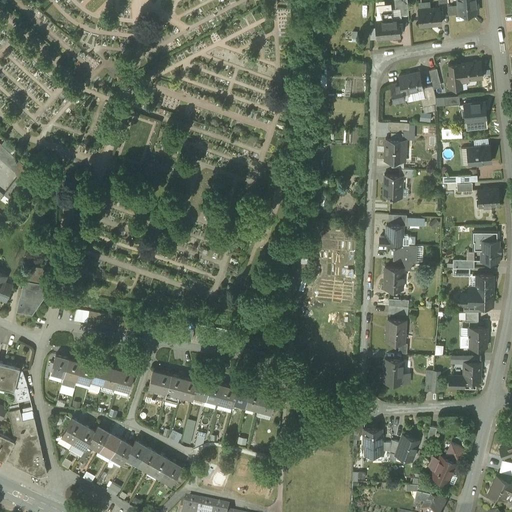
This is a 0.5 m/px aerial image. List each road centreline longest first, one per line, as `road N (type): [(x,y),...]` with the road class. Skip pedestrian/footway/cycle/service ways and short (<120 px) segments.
road 1 (residential): [(497,37),(402,54),(373,75),(362,407),(362,414),(492,404)]
road 2 (residential): [(56,511),(35,377),(42,343)]
